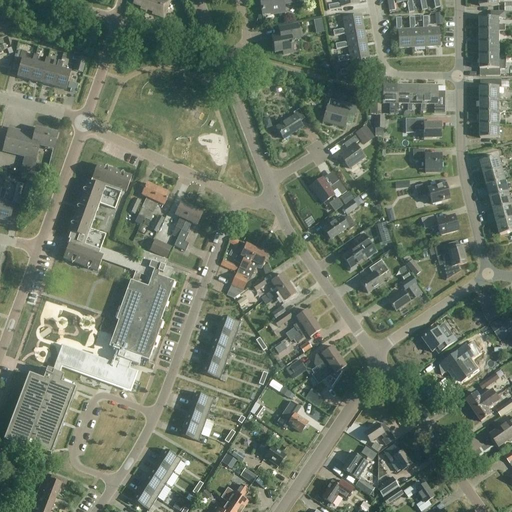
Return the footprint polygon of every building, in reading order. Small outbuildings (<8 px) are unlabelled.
[(134,0),(133,4),(141,7),(140,10),(145,12),(146,9),(152,11),(151,15),(163,19),(170,1),(167,0),(134,0)] [(284,13),(283,5),(292,4),(291,0),(258,0),(262,16),(277,13),(277,14),(284,13)] [(338,0),(340,5),(338,6),(338,4),(328,6),(329,12),(341,9),(341,8),(359,4),(358,0),(338,0)] [(392,0),(386,0),(388,12),(395,11),(392,0)] [(407,2),(407,4),(408,13),(413,12),(411,1),(409,1),(409,0),(395,0),(396,4),(407,2)] [(409,0),(409,1),(411,1),(416,0),(420,0),(421,1),(420,1),(422,11),(426,10),(424,0),(409,0)] [(432,0),(435,9),(440,8),(438,0),(432,0)] [(479,19),(479,32),(499,31),(499,32),(505,32),(505,26),(499,26),(498,18),(505,18),(505,12),(487,12),(487,19),(479,19)] [(344,31),(343,32),(342,29),(333,31),(334,37),(345,35),(345,33),(363,30),(361,16),(342,20),(344,31)] [(411,30),(412,49),(426,48),(425,29),(423,29),(414,30),(413,28),(415,28),(414,17),(409,18),(410,30),(411,30)] [(425,29),(426,48),(439,47),(438,29),(427,29),(427,27),(428,27),(428,17),(422,17),(422,22),(423,29),(425,29)] [(398,50),(412,49),(411,30),(410,30),(400,30),(400,28),(401,28),(401,18),(395,18),(396,31),(397,31),(398,50)] [(293,54),(291,44),(293,40),(299,39),(297,25),(278,28),(279,35),(271,37),(274,53),(282,52),(283,55),(293,54)] [(347,44),(345,45),(345,43),(335,44),(336,50),(348,48),(347,46),(366,43),(363,30),(345,33),(345,35),(347,44)] [(479,32),(480,44),(499,44),(499,32),(499,31),(479,32)] [(167,41),(186,46),(189,38),(169,32),(167,41)] [(349,58),(348,58),(347,56),(337,57),(338,63),(350,61),(349,60),(368,56),(366,43),(347,46),(348,48),(349,58)] [(480,44),(480,57),(499,57),(499,44),(480,44)] [(34,62),(29,80),(41,84),(46,66),(44,65),(37,63),(38,56),(40,57),(43,48),(38,47),(36,55),(34,54),(32,62),(34,62)] [(12,70),(18,72),(17,77),(29,80),(34,62),(32,62),(24,60),(26,52),(18,50),(16,57),(20,58),(19,60),(15,58),(12,70)] [(351,71),(350,71),(350,69),(340,71),(341,77),(353,74),(352,73),(371,70),(368,56),(349,60),(350,61),(351,71)] [(41,84),(54,87),(59,69),(56,68),(49,66),(51,59),(46,57),(44,65),(46,66),(41,84)] [(86,59),(76,57),(72,71),(82,74),(86,59)] [(480,70),(486,70),(486,77),(500,77),(500,70),(502,70),(506,70),(505,57),(499,57),(480,57),(480,70)] [(59,69),(54,87),(66,91),(71,72),(61,70),(63,62),(58,60),(56,68),(59,69)] [(324,62),(320,66),(325,71),(329,67),(324,62)] [(262,83),(261,80),(258,76),(255,79),(249,83),(253,90),(262,83)] [(480,96),(480,100),(499,99),(503,99),(503,95),(499,95),(499,88),(501,88),(501,81),(486,81),(486,88),(480,88),(480,96)] [(382,104),(389,105),(389,114),(396,115),(396,111),(396,104),(396,86),(382,86),(382,93),(382,99),(382,104)] [(398,111),(398,105),(407,105),(407,112),(409,112),(411,112),(411,105),(409,105),(410,86),(396,86),(396,104),(396,111),(398,111)] [(425,112),(425,105),(423,105),(423,86),(410,86),(409,105),(411,105),(420,105),(420,112),(425,112)] [(423,105),(425,105),(434,105),(434,114),(444,114),(444,94),(444,93),(437,92),(437,87),(437,86),(423,86),(423,105)] [(480,100),(480,110),(480,114),(499,114),(499,110),(499,99),(480,100)] [(342,103),(341,103),(329,100),(327,106),(322,123),(344,129),(348,116),(354,118),(357,107),(342,103)] [(276,128),(284,140),(303,128),(299,123),(304,119),(298,110),(293,113),(295,116),(276,128)] [(480,121),(480,125),(480,128),(499,128),(499,125),(499,114),(480,114),(480,116),(478,116),(478,121),(480,121)] [(384,129),(384,117),(374,117),(374,129),(384,129)] [(405,120),(405,134),(415,134),(415,132),(423,132),(423,140),(440,140),(440,124),(424,124),(424,119),(405,120)] [(354,134),(360,142),(371,134),(365,126),(354,134)] [(499,139),(499,128),(480,128),(481,139),(499,139)] [(3,151),(24,157),(21,168),(19,175),(44,181),(46,174),(34,171),(37,160),(35,159),(38,146),(53,150),(57,134),(35,129),(34,136),(8,130),(3,151)] [(349,169),(365,158),(355,144),(358,142),(355,137),(344,144),(348,150),(339,156),(349,169)] [(424,171),(425,171),(425,174),(441,173),(441,156),(424,156),(424,150),(412,151),(412,162),(424,162),(424,171)] [(480,163),(483,175),(502,170),(499,158),(500,158),(498,151),(486,154),(488,161),(480,163)] [(326,160),(320,165),(324,170),(330,165),(326,160)] [(363,164),(354,169),(357,176),(367,171),(363,164)] [(70,241),(63,260),(97,272),(102,260),(103,258),(152,275),(147,288),(131,282),(130,281),(115,321),(118,321),(117,322),(108,348),(114,350),(131,356),(139,359),(140,359),(147,362),(148,362),(148,361),(156,339),(162,323),(159,322),(174,283),(169,281),(172,272),(165,269),(164,269),(166,261),(142,253),(139,262),(101,248),(106,235),(90,230),(99,205),(115,211),(122,191),(126,193),(132,178),(123,175),(121,180),(118,178),(120,174),(107,169),(106,174),(103,173),(104,168),(97,166),(91,183),(87,182),(84,190),(89,191),(88,194),(83,193),(78,207),(83,208),(82,211),(77,210),(72,223),(77,225),(75,228),(71,226),(68,233),(70,234),(68,241),(70,241)] [(483,175),(486,187),(505,182),(502,170),(483,175)] [(335,196),(333,193),(333,192),(337,190),(341,196),(346,193),(338,182),(328,189),(322,179),(310,188),(322,205),(335,196)] [(23,197),(32,201),(37,186),(28,182),(23,197)] [(486,187),(490,200),(509,195),(505,182),(486,187)] [(16,183),(14,193),(21,195),(23,185),(16,183)] [(432,205),(449,201),(445,185),(428,190),(426,184),(414,187),(417,198),(429,195),(432,205)] [(147,199),(139,216),(138,216),(135,223),(141,226),(144,219),(157,190),(147,185),(142,196),(147,199)] [(0,220),(9,222),(13,204),(2,202),(3,199),(4,200),(6,190),(1,189),(0,193),(0,220)] [(169,195),(157,190),(144,219),(150,222),(158,204),(163,206),(169,195)] [(348,193),(340,199),(345,206),(353,200),(348,193)] [(490,200),(493,212),(511,206),(511,200),(510,201),(509,195),(490,200)] [(128,213),(134,215),(140,202),(134,199),(128,213)] [(357,199),(342,209),(346,215),(357,208),(355,206),(359,203),(357,199)] [(180,218),(175,228),(181,231),(191,209),(180,204),(175,216),(180,218)] [(511,206),(493,212),(496,224),(511,219),(511,206)] [(191,209),(181,231),(187,234),(191,223),(197,226),(203,214),(191,209)] [(158,216),(152,227),(158,230),(164,219),(158,216)] [(440,237),(457,232),(453,217),(434,222),(433,216),(421,219),(424,230),(438,226),(440,237)] [(330,241),(347,229),(348,231),(355,226),(348,217),(342,221),(340,218),(323,230),(330,241)] [(511,219),(496,224),(500,236),(511,233),(511,219)] [(386,229),(384,221),(378,223),(380,231),(386,229)] [(177,240),(181,231),(175,228),(171,238),(177,240)] [(188,234),(187,234),(181,231),(177,240),(174,247),(185,252),(188,245),(184,243),(188,234)] [(355,248),(342,257),(350,269),(366,258),(364,255),(373,249),(363,235),(351,243),(355,248)] [(166,259),(171,248),(155,241),(150,251),(166,259)] [(238,269),(240,270),(240,269),(246,272),(248,267),(256,250),(245,245),(240,256),(237,254),(234,262),(240,265),(238,269)] [(460,272),(458,267),(466,265),(461,247),(447,251),(446,246),(433,249),(435,255),(436,259),(443,257),(448,279),(445,281),(446,282),(460,273),(460,272)] [(246,272),(252,275),(255,269),(261,270),(262,267),(267,256),(256,250),(248,267),(246,272)] [(404,263),(406,265),(405,265),(410,271),(416,266),(412,261),(411,261),(409,259),(405,262),(404,263)] [(222,266),(235,273),(238,267),(224,261),(222,266)] [(359,283),(367,294),(382,284),(378,278),(387,272),(380,262),(369,269),(372,274),(359,283)] [(240,270),(238,275),(240,276),(247,279),(247,280),(249,281),(252,275),(246,272),(240,269),(240,270)] [(409,277),(406,273),(402,276),(400,277),(403,281),(409,277)] [(238,275),(235,281),(245,285),(247,280),(247,279),(240,276),(238,275)] [(271,292),(266,296),(271,303),(276,299),(274,296),(278,293),(288,285),(281,275),(271,282),(274,287),(270,290),(271,292)] [(412,277),(400,285),(404,291),(415,283),(412,277)] [(262,279),(251,286),(256,292),(266,285),(262,279)] [(245,285),(235,281),(233,287),(242,291),(245,285)] [(408,288),(416,298),(421,294),(414,284),(408,288)] [(288,285),(278,293),(285,303),(295,295),(288,285)] [(388,302),(396,313),(410,303),(402,292),(388,302)] [(265,306),(271,303),(266,296),(261,299),(265,306)] [(242,299),(236,303),(240,308),(246,304),(242,299)] [(494,309),(499,317),(506,313),(499,301),(492,305),(494,309)] [(281,307),(272,314),(275,319),(285,312),(281,307)] [(294,329),(291,331),(296,338),(300,335),(298,331),(313,321),(306,311),(296,318),(299,323),(293,327),(294,329)] [(273,322),(277,329),(278,328),(292,318),(287,312),(273,322)] [(490,326),(500,342),(511,334),(511,323),(507,315),(490,326)] [(222,317),(217,331),(235,338),(240,323),(222,317)] [(309,338),(320,331),(313,321),(298,331),(300,335),(296,338),(291,331),(285,335),(290,342),(293,341),(295,344),(303,339),(302,337),(306,334),(309,338)] [(424,347),(428,347),(432,353),(435,351),(438,350),(441,354),(458,342),(453,335),(452,336),(445,325),(444,326),(439,330),(438,329),(424,340),(423,338),(420,341),(424,347)] [(235,338),(217,331),(212,345),(230,352),(235,338)] [(451,369),(461,384),(473,376),(480,371),(472,361),(483,354),(483,352),(482,348),(479,350),(474,342),(440,365),(439,367),(442,376),(451,369)] [(303,353),(311,348),(308,343),(300,348),(303,353)] [(230,352),(212,345),(207,360),(225,366),(230,352)] [(62,347),(53,373),(58,375),(61,366),(130,390),(135,373),(127,371),(130,362),(138,365),(140,359),(139,359),(114,350),(109,364),(62,347)] [(313,375),(314,375),(339,357),(332,347),(321,354),(324,359),(320,362),(321,364),(315,368),(311,371),(313,375)] [(313,365),(315,368),(321,364),(320,362),(324,359),(321,354),(320,352),(315,356),(313,365)] [(345,367),(339,357),(314,375),(317,381),(315,382),(323,392),(329,387),(324,380),(345,367)] [(225,366),(207,360),(202,374),(219,380),(225,366)] [(289,367),(295,375),(304,369),(299,361),(289,367)] [(5,438),(3,442),(25,450),(26,446),(40,451),(50,455),(51,454),(52,449),(58,435),(60,430),(62,423),(68,408),(70,403),(70,402),(72,397),(73,393),(75,389),(60,384),(63,377),(58,375),(53,373),(40,368),(39,369),(36,378),(34,378),(28,375),(28,377),(26,382),(20,396),(19,401),(18,403),(16,408),(10,423),(9,428),(8,429),(6,434),(5,438)] [(495,374),(479,385),(483,391),(499,379),(495,374)] [(499,389),(502,393),(508,389),(505,385),(499,389)] [(280,394),(288,399),(291,394),(283,389),(280,394)] [(313,404),(318,397),(310,391),(305,399),(313,404)] [(466,401),(474,412),(497,397),(493,391),(481,399),(477,394),(466,401)] [(196,393),(190,408),(208,414),(213,400),(196,393)] [(497,397),(474,412),(481,423),(492,415),(489,410),(500,402),(497,397)] [(511,401),(497,411),(501,418),(511,410),(511,401)] [(250,412),(254,415),(260,407),(255,403),(250,412)] [(257,419),(264,409),(260,406),(260,407),(254,415),(254,416),(257,419)] [(190,408),(185,422),(203,428),(208,414),(190,408)] [(108,431),(116,414),(104,409),(96,425),(108,431)] [(301,434),(307,424),(294,415),(293,416),(284,411),(280,418),(288,423),(287,425),(301,434)] [(497,431),(491,436),(499,448),(509,441),(511,443),(511,442),(511,421),(509,423),(497,431)] [(198,443),(203,428),(185,422),(180,436),(198,443)] [(385,446),(394,440),(383,424),(379,427),(377,424),(363,434),(369,443),(381,435),(384,439),(382,441),(385,446)] [(262,445),(257,451),(266,457),(265,459),(278,468),(285,458),(271,449),(270,450),(262,445)] [(228,453),(230,455),(241,462),(244,458),(234,451),(231,449),(228,453)] [(402,471),(411,465),(402,452),(399,454),(396,449),(386,456),(390,463),(394,460),(402,471)] [(165,450),(157,463),(173,473),(180,463),(181,460),(165,450)] [(364,470),(368,464),(352,453),(348,459),(349,460),(343,469),(355,478),(362,469),(364,470)] [(222,463),(224,464),(231,469),(236,462),(229,457),(226,455),(222,463)] [(157,463),(149,476),(165,486),(166,484),(172,474),(173,473),(157,463)] [(240,476),(252,484),(256,477),(245,469),(240,476)] [(49,480),(44,477),(30,511),(50,511),(61,485),(65,487),(67,482),(51,475),(49,480)] [(165,486),(149,476),(141,489),(157,499),(165,486)] [(384,487),(378,491),(382,498),(398,487),(392,478),(382,485),(384,487)] [(323,499),(332,505),(338,496),(346,501),(354,489),(352,488),(342,481),(341,480),(337,486),(332,482),(331,482),(326,490),(324,489),(318,497),(322,500),(323,499)] [(355,486),(369,496),(373,490),(360,480),(355,486)] [(418,482),(404,492),(409,498),(417,492),(423,501),(417,506),(421,511),(430,505),(428,501),(434,497),(425,484),(421,487),(418,482)] [(220,499),(227,503),(240,511),(248,501),(243,498),(248,490),(241,485),(235,494),(227,488),(220,499)] [(157,499),(141,489),(133,502),(148,511),(157,499)] [(399,489),(383,500),(386,506),(403,495),(399,489)] [(201,495),(206,499),(210,495),(206,491),(201,495)] [(360,507),(361,510),(362,511),(366,511),(370,507),(363,502),(360,507)] [(240,511),(227,503),(221,511),(240,511)]
